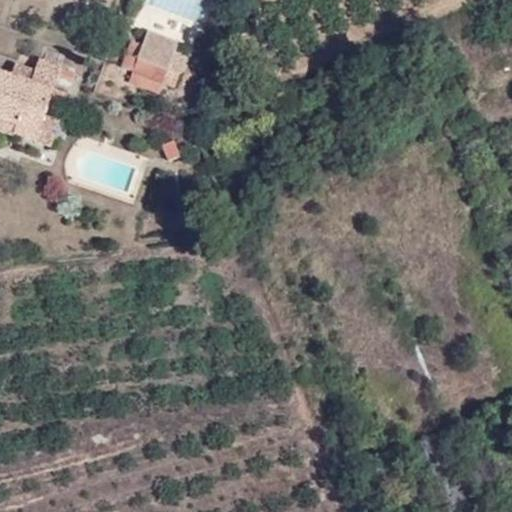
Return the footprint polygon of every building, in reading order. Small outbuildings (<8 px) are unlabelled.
[(147,31),(142,45),(131,72),(161,83),(173,88),(178,74),(166,70),(173,52),(176,44),(177,43),(147,31)] [(119,67),(131,72),(142,45),(130,41),(119,67)] [(185,57),(173,52),(166,70),(178,74),(185,57)] [(0,121),(14,126),(12,133),(49,146),(58,121),(43,116),(59,67),(39,59),(34,72),(31,81),(12,75),(0,70),(0,121)] [(31,81),(34,72),(15,66),(12,75),(31,81)] [(161,83),(131,72),(128,81),(158,93),(161,83)] [(0,129),(12,133),(14,126),(0,121),(0,129)] [(511,126),(491,136),(511,184),(511,126)] [(511,201),(486,138),(457,150),(511,282),(511,201)]
